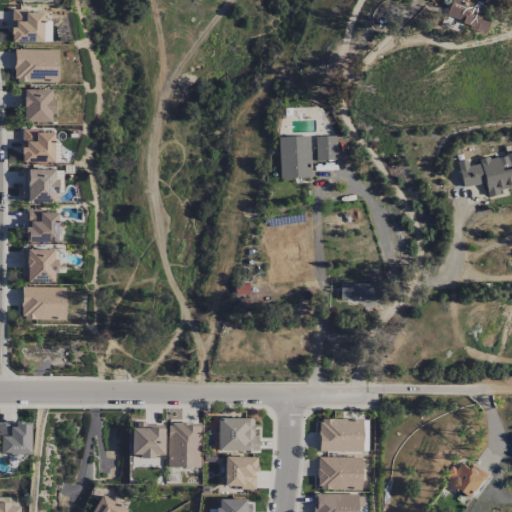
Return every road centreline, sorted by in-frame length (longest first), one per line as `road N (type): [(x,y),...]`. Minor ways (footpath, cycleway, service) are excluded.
road 1 (residential): [(0,394),(294,396)]
road 2 (track): [(511,390),(294,396)]
